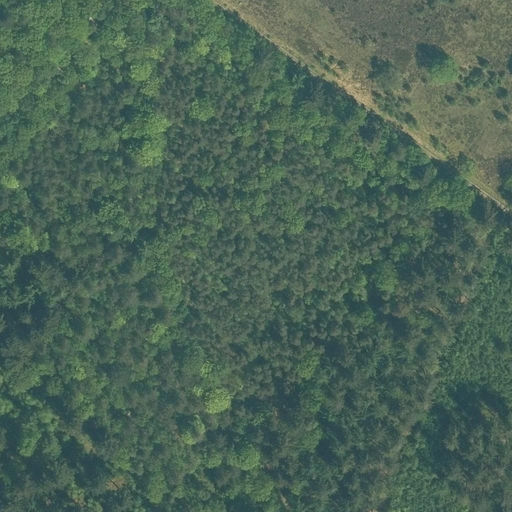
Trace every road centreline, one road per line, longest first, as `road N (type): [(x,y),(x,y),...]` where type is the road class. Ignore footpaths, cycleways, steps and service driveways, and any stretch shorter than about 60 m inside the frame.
road 1 (track): [(254,455),(159,281),(141,197),(142,0)]
road 2 (track): [(498,204),(378,511)]
road 3 (track): [(204,0),(447,169)]
road 4 (track): [(110,0),(0,132)]
